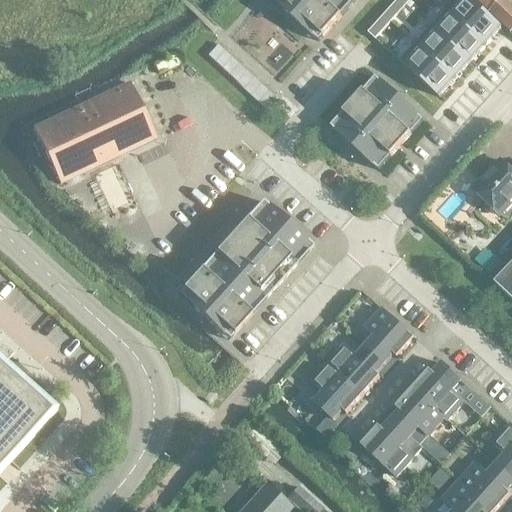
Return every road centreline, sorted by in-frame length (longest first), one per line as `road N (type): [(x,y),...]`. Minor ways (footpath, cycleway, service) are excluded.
road 1 (tertiary): [(0,225),(116,336),(150,385)]
road 2 (residential): [(373,247),(511,93)]
road 3 (residential): [(259,370),(373,247)]
road 4 (residential): [(346,439),(455,318)]
road 5 (tertiary): [(97,511),(140,456),(152,427),(150,385)]
road 6 (residential): [(364,57),(277,157)]
road 7 (residential): [(277,157),(373,247)]
